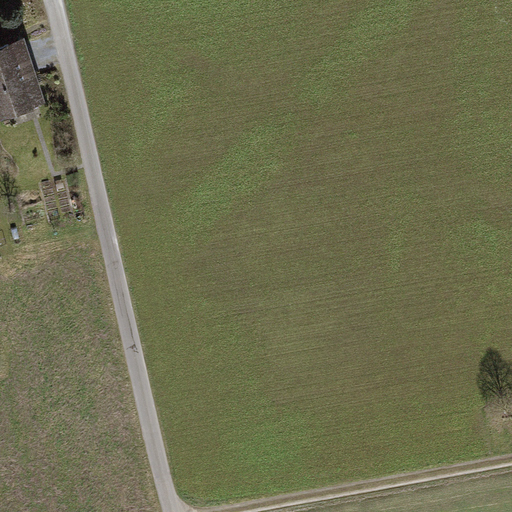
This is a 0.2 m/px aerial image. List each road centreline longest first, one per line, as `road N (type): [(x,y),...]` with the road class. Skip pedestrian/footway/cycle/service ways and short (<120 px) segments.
road 1 (track): [(174,511),(48,0)]
road 2 (track): [(225,511),(511,460)]
